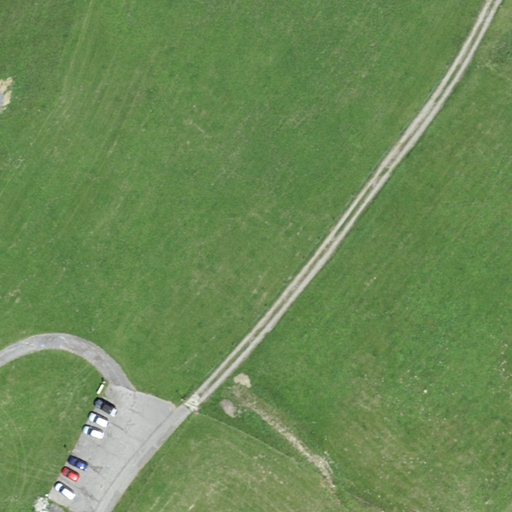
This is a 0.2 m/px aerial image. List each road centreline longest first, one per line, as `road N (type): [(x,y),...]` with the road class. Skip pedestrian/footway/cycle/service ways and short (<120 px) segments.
road 1 (track): [(125,479),(280,315),(462,68),(499,0)]
road 2 (track): [(125,479),(137,425),(120,380),(61,341),(0,362)]
